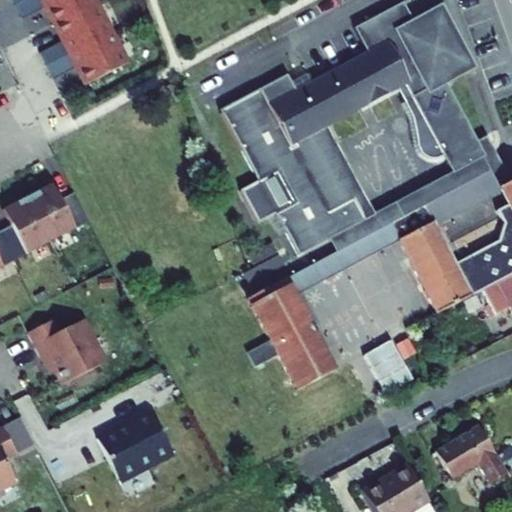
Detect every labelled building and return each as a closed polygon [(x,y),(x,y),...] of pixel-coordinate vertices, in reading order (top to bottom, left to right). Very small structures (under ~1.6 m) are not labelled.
[(41,0),(50,18),(85,0),(12,0),(11,1),(17,13),(41,0)] [(36,49),(42,61),(107,27),(92,0),(85,0),(50,18),(60,36),(36,49)] [(412,12),(405,0),(393,0),(354,21),(367,46),(310,76),(313,81),(307,84),(304,79),(295,84),(287,67),(219,103),(257,174),(277,164),(294,196),(274,206),(296,249),(364,213),(353,191),(328,204),(292,137),(327,119),(397,82),(413,116),(415,139),(418,144),(429,151),(442,149),(451,166),(452,168),(484,151),(475,134),(445,77),(444,74),(450,71),(451,73),(474,61),(445,5),(416,20),(412,12)] [(445,5),(441,0),(434,0),(412,12),(416,20),(445,5)] [(123,58),(107,27),(42,61),(49,73),(73,60),(82,79),(123,58)] [(313,81),(310,76),(304,79),(307,84),(313,81)] [(374,208),(327,119),(292,137),(328,204),(353,191),(364,213),(374,208)] [(511,176),(487,130),(478,135),(487,152),(454,169),(453,168),(395,198),(403,212),(424,201),(492,165),(501,181),(511,176)] [(433,217),(501,181),(492,165),(424,201),(433,217)] [(511,175),(511,176),(501,181),(511,201),(511,242),(460,270),(433,217),(424,201),(403,212),(390,219),(399,236),(438,309),(482,285),(498,276),(511,269),(511,175)] [(144,187),(153,214),(183,204),(173,177),(144,187)] [(58,197),(49,181),(25,194),(48,238),(86,218),(71,190),(58,197)] [(48,238),(25,194),(0,206),(9,223),(0,227),(0,235),(12,257),(48,238)] [(399,236),(390,219),(261,287),(264,294),(288,281),(294,292),(399,236)] [(0,263),(12,257),(0,235),(0,263)] [(281,257),(276,248),(242,266),(247,275),(281,257)] [(511,269),(498,276),(511,299),(511,301),(511,269)] [(494,308),(511,299),(498,276),(482,285),(494,308)] [(261,287),(248,294),(297,386),(334,367),(294,292),(288,281),(264,294),(261,287)] [(56,314),(30,328),(46,359),(52,355),(64,379),(107,357),(85,314),(62,326),(56,314)] [(390,336),(362,351),(383,391),(411,376),(390,336)] [(170,449),(150,409),(130,419),(131,422),(122,427),(120,423),(96,435),(117,477),(170,449)] [(19,447),(5,421),(0,423),(0,486),(18,477),(6,454),(19,447)] [(508,470),(480,421),(436,446),(453,475),(478,460),(490,480),(508,470)] [(405,511),(430,499),(407,459),(362,484),(377,511),(405,511)]
